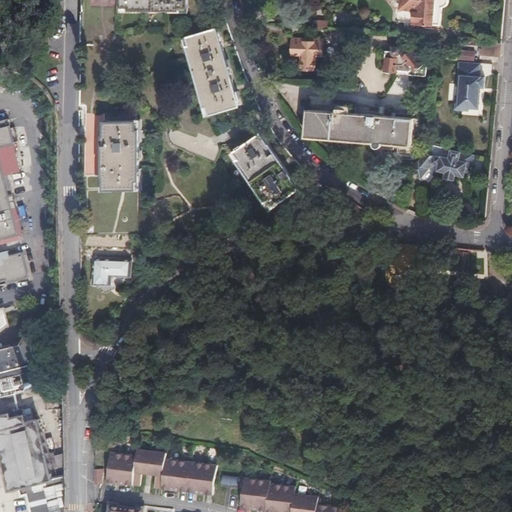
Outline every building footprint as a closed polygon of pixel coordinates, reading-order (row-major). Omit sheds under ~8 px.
[(117,0),(117,4),(125,4),(126,6),(176,8),(176,6),(184,6),(184,0),(117,0)] [(392,0),(392,2),(396,7),(401,7),(415,8),(414,16),(413,21),(440,24),(441,8),(444,6),(445,4),(447,1),(446,0),(392,0)] [(217,32),(228,29),(222,14),(212,17),(216,28),(217,32)] [(315,19),(315,26),(328,27),(328,20),(315,19)] [(237,105),(217,32),(216,28),(187,36),(189,46),(186,46),(203,106),(207,105),(209,113),(237,105)] [(296,70),(312,71),(313,55),(321,55),(322,41),(320,38),(312,37),(310,40),(301,40),(299,36),(292,36),(289,38),(288,53),(297,53),(296,70)] [(500,42),(482,40),(480,53),(499,55),(500,42)] [(383,70),(396,70),(397,70),(397,68),(409,69),(418,74),(425,74),(426,64),(410,46),(406,50),(403,47),(399,50),(399,49),(398,48),(398,47),(397,46),(396,46),(396,45),(395,45),(394,45),(393,46),(392,46),(392,47),(391,47),(391,48),(391,49),(384,48),(383,70)] [(460,49),(460,59),(476,60),(476,50),(460,49)] [(480,61),(458,59),(456,82),(456,83),(459,84),(458,94),(455,94),(455,99),(454,107),(461,108),(467,109),(467,106),(478,107),(479,91),(476,90),(476,85),(480,86),(483,86),(484,75),(478,74),(480,61)] [(308,107),(305,135),(410,144),(413,117),(308,107)] [(0,127),(8,125),(5,113),(0,114),(0,127)] [(104,131),(103,170),(105,171),(105,184),(134,185),(134,177),(138,177),(138,126),(134,126),(134,117),(105,117),(105,131),(104,131)] [(168,123),(167,129),(171,142),(213,158),(222,139),(196,128),(193,133),(168,123)] [(0,127),(0,283),(26,277),(20,253),(8,256),(0,258),(0,239),(15,236),(9,210),(1,176),(0,171),(0,146),(12,143),(9,130),(8,125),(0,127)] [(258,132),(233,148),(238,157),(236,158),(263,199),(266,197),(271,204),(297,187),(289,176),(290,175),(267,142),(266,143),(258,132)] [(20,171),(12,143),(0,146),(0,171),(1,176),(20,171)] [(423,151),(408,168),(421,179),(434,163),(436,163),(438,164),(439,164),(438,169),(447,170),(446,176),(455,177),(456,172),(465,174),(466,169),(471,170),(475,152),(443,145),(442,155),(423,151)] [(13,208),(9,210),(15,236),(0,239),(0,244),(21,239),(13,208)] [(94,253),(94,277),(112,277),(112,269),(130,269),(131,253),(94,253)] [(0,347),(0,374),(16,371),(17,375),(36,371),(35,337),(35,336),(35,335),(34,334),(33,334),(32,333),(31,332),(30,332),(29,332),(28,332),(27,333),(25,333),(25,334),(24,335),(19,343),(0,347)] [(15,374),(0,377),(0,395),(19,391),(15,374)] [(60,511),(61,476),(43,481),(28,424),(21,426),(19,419),(8,422),(7,418),(0,419),(0,467),(6,491),(18,488),(19,493),(23,492),(27,511),(60,511)] [(133,452),(108,449),(105,479),(137,482),(138,469),(151,471),(149,484),(209,490),(211,461),(161,455),(162,448),(134,445),(133,452)] [(263,474),(238,471),(234,502),(260,504),(259,506),(286,509),(285,511),(286,511),(340,511),(341,498),(314,495),(315,486),(289,483),(289,480),(263,477),(263,474)] [(105,503),(112,503),(113,500),(103,499),(102,510),(105,510),(105,503)] [(131,502),(131,505),(138,506),(137,511),(139,511),(141,503),(131,502)] [(138,506),(131,505),(112,503),(105,503),(105,510),(104,511),(137,511),(138,506)]
